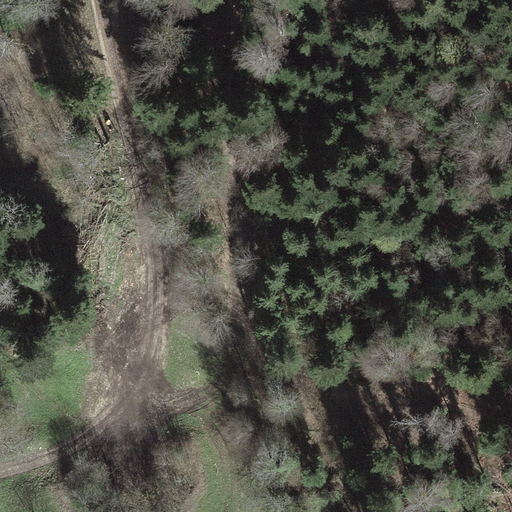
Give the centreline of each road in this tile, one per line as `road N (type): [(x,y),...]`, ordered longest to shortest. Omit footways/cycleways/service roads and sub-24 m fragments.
road 1 (track): [(96,0),(143,228),(144,301),(133,349),(94,416),(0,463)]
road 2 (track): [(116,385),(215,355),(230,342),(244,302),(230,107),(235,0)]
